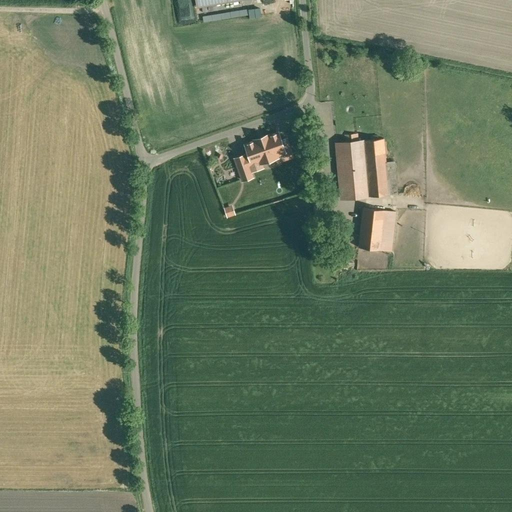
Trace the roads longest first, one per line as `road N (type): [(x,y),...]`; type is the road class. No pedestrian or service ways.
road 1 (unclassified): [(137,511),(133,305),(143,160)]
road 2 (unclassified): [(303,0),(312,105),(143,160)]
road 3 (unclassified): [(143,160),(102,0)]
